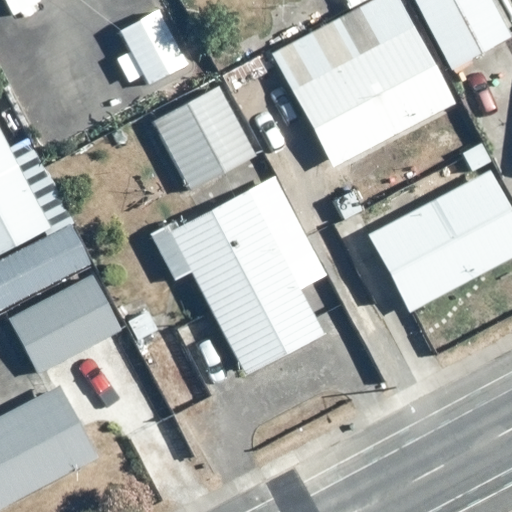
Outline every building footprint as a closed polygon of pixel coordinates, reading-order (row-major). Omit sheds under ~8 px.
[(0,0),(0,3),(14,31),(50,12),(43,0),(0,0)] [(216,78),(175,0),(169,0),(114,29),(126,51),(111,59),(125,87),(137,80),(153,111),(216,78)] [(451,106),(397,0),(369,0),(268,52),(328,168),(451,106)] [(354,0),(328,0),(334,11),(354,0)] [(509,38),(489,0),(409,0),(446,70),(509,38)] [(82,28),(51,43),(9,64),(49,144),(121,108),(82,28)] [(251,158),(215,87),(148,120),(184,191),(251,158)] [(0,309),(89,263),(66,218),(22,133),(1,144),(0,141),(0,309)] [(511,257),(511,220),(485,170),(364,234),(406,313),(511,257)] [(321,275),(270,176),(149,239),(170,280),(188,271),(241,375),(319,335),(295,288),(321,275)] [(119,330),(89,274),(4,319),(33,375),(119,330)] [(124,511),(153,498),(124,441),(110,413),(80,428),(60,388),(0,418),(0,506),(84,464),(107,511),(124,511)]
